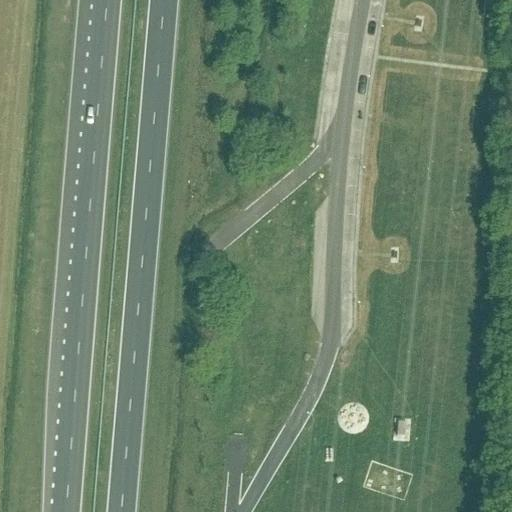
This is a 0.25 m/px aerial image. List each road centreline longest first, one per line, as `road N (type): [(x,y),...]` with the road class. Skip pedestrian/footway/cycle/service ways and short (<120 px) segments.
road 1 (trunk): [(120,511),(164,0)]
road 2 (trunk): [(106,0),(65,511)]
road 3 (track): [(209,253),(337,139)]
